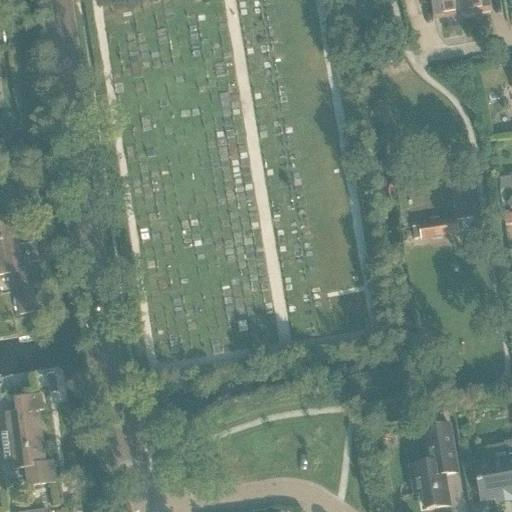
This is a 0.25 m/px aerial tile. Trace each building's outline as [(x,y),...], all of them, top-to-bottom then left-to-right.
[(430,0),(434,20),(462,16),(459,0),(430,0)] [(459,0),(462,16),(490,11),(488,0),(459,0)] [(0,164),(9,163),(4,141),(0,141),(0,164)] [(43,311),(35,268),(22,271),(13,217),(0,219),(0,275),(12,273),(20,316),(43,311)] [(8,433),(1,434),(5,462),(12,461),(13,471),(28,469),(29,476),(27,476),(28,485),(53,482),(51,465),(45,466),(39,412),(43,411),(41,397),(15,401),(17,414),(6,415),(8,433)] [(445,476),(458,474),(449,425),(420,430),(426,465),(409,468),(414,496),(422,494),(425,511),(450,507),(445,476)] [(480,502),(511,496),(511,442),(504,444),(507,460),(474,466),(480,502)]
